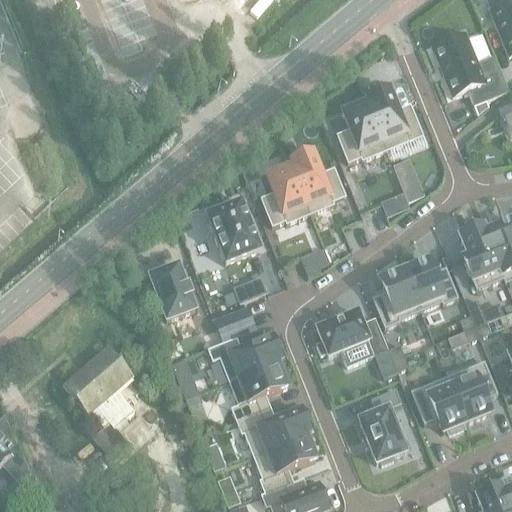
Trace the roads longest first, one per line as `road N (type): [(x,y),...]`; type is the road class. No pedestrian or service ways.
road 1 (tertiary): [(0,313),(369,0)]
road 2 (residential): [(363,511),(290,328),(465,197)]
road 3 (residential): [(465,197),(390,14),(376,0)]
road 4 (residential): [(511,445),(378,511)]
